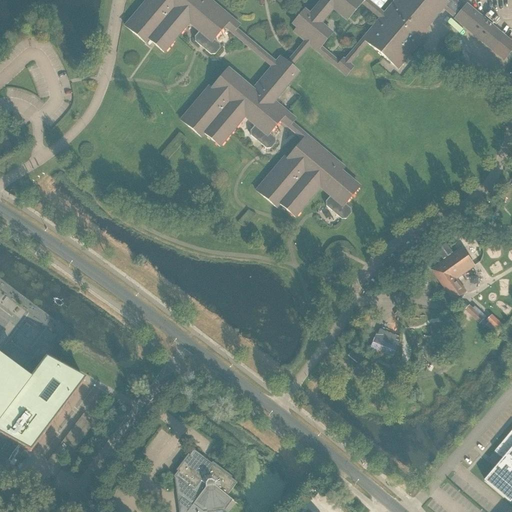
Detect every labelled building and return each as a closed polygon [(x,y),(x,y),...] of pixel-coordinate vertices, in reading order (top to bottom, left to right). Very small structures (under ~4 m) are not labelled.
[(146,0),(124,26),(145,43),(148,40),(163,53),(188,23),(199,32),(194,37),(195,41),(210,55),(215,54),(219,49),(219,45),(213,40),(224,27),(271,67),(252,90),(228,69),(211,89),(212,90),(184,124),(200,137),(203,134),(219,147),(244,117),(255,126),(250,131),(250,136),(266,149),(270,148),(275,143),(274,139),(269,134),(280,121),(302,140),(287,160),(288,161),(260,194),(276,208),(279,204),(294,217),(320,188),(330,197),(326,202),(326,206),(342,219),(346,219),(350,213),(350,209),(344,205),(359,187),(340,171),(344,167),(292,123),(295,119),(274,101),(298,73),(291,67),(309,45),(345,76),(353,67),(349,64),(367,43),(390,63),(397,69),(428,32),(424,30),(442,8),(503,60),(511,49),(511,43),(466,5),(459,13),(456,10),(460,5),(454,0),(146,0)] [(495,25),(500,19),(489,10),(485,16),(495,25)] [(466,292),(456,279),(474,266),(462,249),(432,271),(439,281),(441,280),(443,286),(444,287),(453,301),(466,292)] [(480,324),(484,319),(482,316),(470,306),(465,311),(480,324)] [(495,335),(504,325),(492,315),(489,318),(487,321),(489,322),(486,326),(495,335)] [(357,363),(360,359),(351,351),(348,356),(357,363)] [(0,436),(29,453),(84,381),(48,353),(32,374),(0,356),(0,436)] [(83,415),(46,463),(53,468),(69,448),(74,451),(92,427),(87,423),(90,420),(83,415)] [(504,459),(485,481),(511,503),(511,501),(511,431),(495,452),(504,459)] [(205,511),(206,511),(220,510),(220,508),(223,506),(225,508),(231,500),(227,496),(236,483),(230,478),(231,477),(212,462),(211,464),(193,450),(189,456),(188,455),(176,470),(177,472),(173,477),(175,478),(177,491),(182,495),(182,497),(178,502),(179,511),(205,511)]
